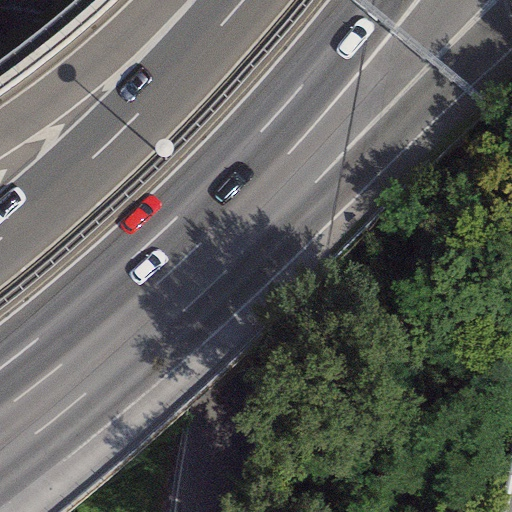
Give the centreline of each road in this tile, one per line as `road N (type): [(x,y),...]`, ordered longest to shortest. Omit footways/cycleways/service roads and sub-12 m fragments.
road 1 (tertiary): [(301,0),(230,354),(210,511)]
road 2 (motorway): [(0,410),(186,257),(282,159)]
road 3 (motorway): [(238,0),(81,166),(0,235)]
road 4 (motorway): [(282,159),(487,0)]
road 5 (motorway): [(282,159),(443,0)]
road 6 (motorway): [(183,0),(0,133)]
road 7 (motorway): [(282,159),(399,0)]
